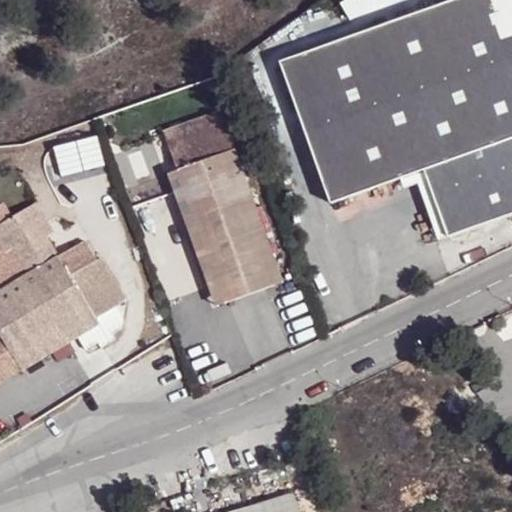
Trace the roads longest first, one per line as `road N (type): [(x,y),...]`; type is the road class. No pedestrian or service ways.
road 1 (residential): [(511,272),(280,380),(0,494)]
road 2 (unknown): [(280,380),(264,345),(198,312),(166,210)]
